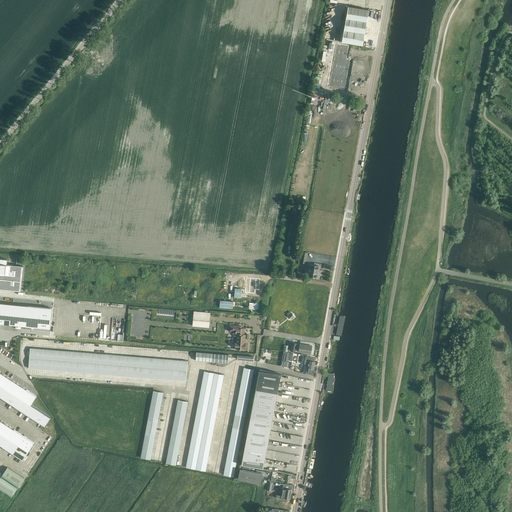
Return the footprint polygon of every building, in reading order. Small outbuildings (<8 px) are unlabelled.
[(342,42),(362,46),(369,10),(348,6),(342,42)] [(346,60),(349,46),(337,44),(330,86),(348,91),(352,76),(347,75),(351,61),(346,60)] [(353,74),(363,76),(365,77),(366,67),(355,65),(353,74)] [(0,289),(21,291),(23,266),(7,264),(8,259),(0,258),(0,289)] [(318,266),(309,264),(307,275),(317,277),(317,276),(317,275),(318,274),(317,273),(318,269),(317,269),(318,266)] [(250,282),(240,281),(240,287),(250,287),(250,285),(259,285),(260,278),(251,277),(250,282)] [(248,298),(249,293),(249,289),(235,288),(234,297),(248,298)] [(209,324),(210,313),(194,311),(193,323),(209,324)] [(347,313),(339,312),(335,336),(342,338),(347,313)] [(245,348),(245,347),(245,326),(234,325),(234,323),(230,323),(229,330),(232,331),(232,333),(237,334),(236,344),(235,344),(235,348),(245,348)] [(312,346),(300,344),(298,351),(311,353),(312,346)] [(186,381),(188,361),(30,348),(29,368),(186,381)] [(196,352),(196,360),(228,363),(229,355),(196,352)] [(306,356),(304,364),(307,364),(307,367),(314,368),(315,361),(314,361),(315,357),(306,356)] [(254,369),(244,367),(223,474),(233,476),(254,369)] [(307,369),(306,373),(313,375),(314,370),(313,370),(313,369),(314,369),(314,368),(307,367),(306,369),(307,369)] [(241,464),(263,468),(281,374),(259,370),(241,464)] [(224,374),(204,371),(186,467),(206,471),(224,374)] [(328,371),(325,395),(333,396),(337,372),(328,371)] [(8,378),(3,386),(7,389),(13,381),(8,378)] [(13,381),(7,389),(12,392),(18,384),(13,381)] [(18,384),(12,392),(17,395),(23,387),(18,384)] [(23,387),(17,395),(22,399),(27,390),(23,387)] [(7,389),(2,398),(7,401),(12,392),(7,389)] [(27,390),(22,399),(27,402),(32,405),(37,397),(27,390)] [(153,390),(141,457),(151,459),(163,392),(153,390)] [(12,392),(7,401),(12,404),(17,395),(12,392)] [(17,395),(12,404),(17,407),(22,399),(17,395)] [(22,399),(17,407),(22,410),(27,402),(22,399)] [(178,400),(166,463),(176,465),(188,402),(178,400)] [(27,402),(22,410),(27,413),(32,405),(27,402)] [(32,405),(27,413),(31,417),(37,408),(32,405)] [(37,408),(31,417),(36,420),(42,411),(37,408)] [(42,411),(36,420),(41,423),(47,414),(42,411)] [(47,414),(41,423),(46,426),(52,417),(47,414)] [(0,432),(4,435),(9,427),(5,424),(0,430),(0,432)] [(9,439),(15,430),(9,427),(4,435),(9,439)] [(18,445),(24,436),(15,430),(9,439),(18,445)] [(0,444),(4,447),(9,439),(4,435),(0,440),(0,444)] [(28,451),(34,442),(24,436),(18,445),(28,451)] [(13,453),(18,445),(9,439),(4,447),(13,453)] [(23,460),(28,451),(18,445),(13,453),(23,460)] [(0,478),(0,489),(12,497),(24,477),(7,467),(0,478)] [(263,474),(240,469),(238,478),(261,483),(263,474)] [(283,484),(282,492),(291,494),(292,489),(290,489),(291,485),(283,484)]
